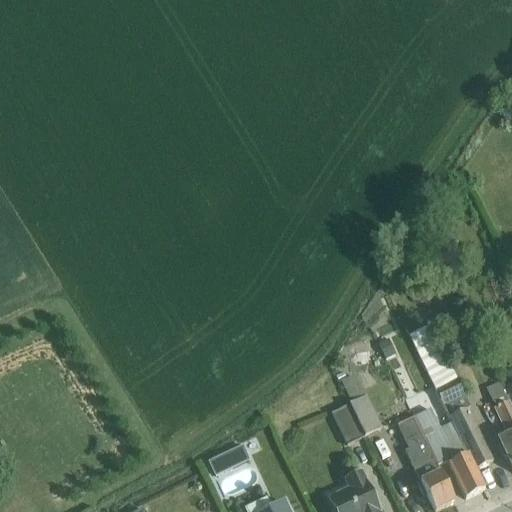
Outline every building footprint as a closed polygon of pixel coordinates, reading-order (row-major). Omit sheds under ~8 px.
[(392,358),(387,338),(345,349),(350,369),(392,358)] [(494,408),(508,401),(499,385),(485,392),(494,408)] [(444,393),(446,408),(463,406),(461,391),(444,393)] [(352,396),(326,411),(344,443),(371,428),(352,396)] [(511,412),(508,404),(493,412),(504,432),(511,427),(511,412)] [(462,453),(451,427),(440,431),(432,412),(395,428),(415,475),(434,467),(433,465),(462,453)] [(457,420),(478,463),(494,455),(474,412),(457,420)] [(380,459),(389,454),(381,439),(372,443),(380,459)] [(511,441),(502,447),(511,467),(511,441)] [(209,463),(216,479),(249,464),(242,448),(209,463)] [(452,475),(466,505),(485,496),(471,466),(452,475)] [(421,492),(430,511),(453,511),(456,510),(442,482),(421,492)] [(362,511),(350,487),(326,499),(332,511),(362,511)]
